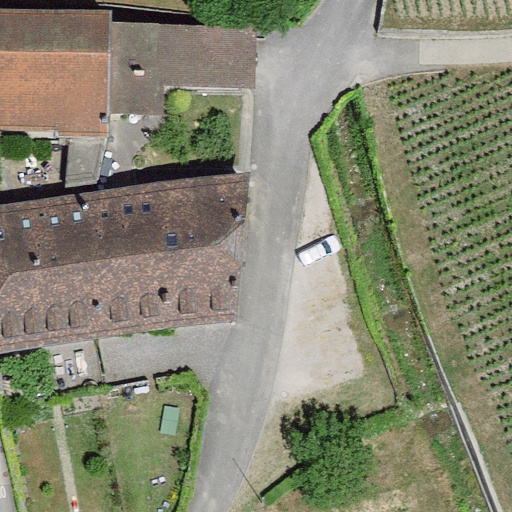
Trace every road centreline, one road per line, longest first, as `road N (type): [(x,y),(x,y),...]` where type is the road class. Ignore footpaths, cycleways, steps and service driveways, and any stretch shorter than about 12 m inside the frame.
road 1 (residential): [(295,93),(245,414),(208,511)]
road 2 (track): [(348,49),(511,52)]
